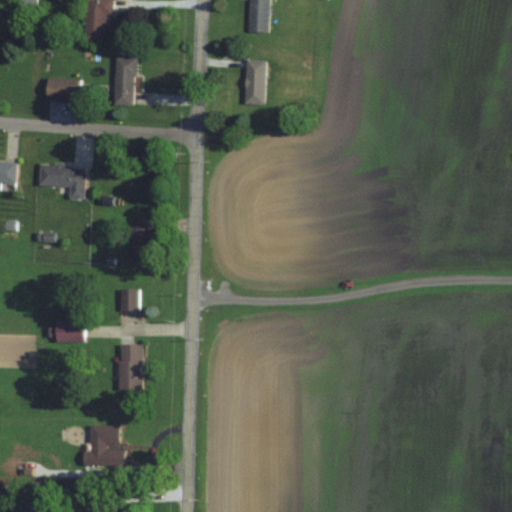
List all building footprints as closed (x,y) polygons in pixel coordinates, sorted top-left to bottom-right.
[(109,0),(86,0),(85,39),(108,40),(109,0)] [(270,31),(269,0),(249,0),(250,31),(270,31)] [(136,104),(136,56),(115,56),(115,104),(136,104)] [(245,103),(265,103),(266,59),(246,59),(245,103)] [(47,99),(80,99),(80,77),(47,77),(47,99)] [(0,180),(15,181),(16,161),(0,160),(0,180)] [(85,197),(85,164),(40,163),(40,184),(70,184),(70,196),(85,197)] [(155,259),(155,219),(131,219),(131,259),(155,259)] [(139,288),(121,288),(121,309),(139,309),(139,288)] [(56,319),(56,340),(84,340),(84,319),(56,319)] [(143,342),(119,342),(119,388),(143,388),(143,342)] [(121,425),(91,425),(91,451),(83,451),(83,465),(121,465),(121,425)] [(88,511),(108,511),(108,487),(89,487),(88,511)]
